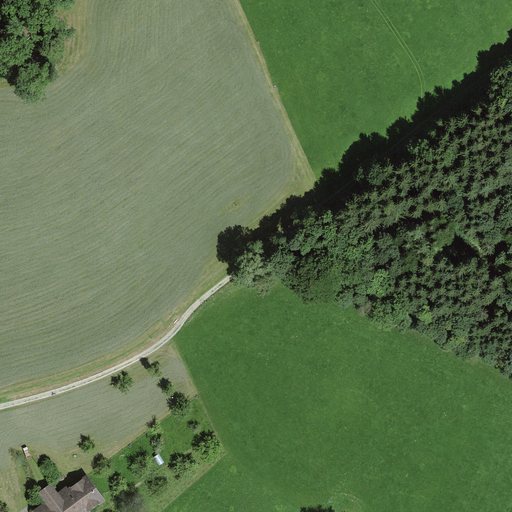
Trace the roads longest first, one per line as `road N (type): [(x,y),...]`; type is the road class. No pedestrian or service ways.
road 1 (track): [(511,60),(257,257)]
road 2 (unclassified): [(257,257),(145,355),(64,390),(0,406)]
road 3 (track): [(308,251),(455,200),(506,159)]
